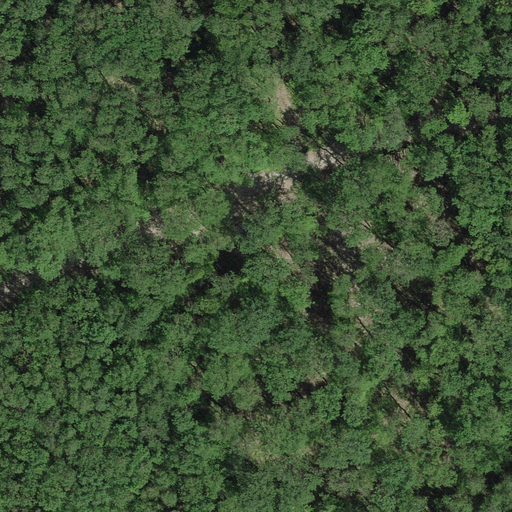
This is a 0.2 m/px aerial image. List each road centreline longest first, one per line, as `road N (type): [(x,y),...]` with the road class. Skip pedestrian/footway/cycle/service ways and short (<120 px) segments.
road 1 (track): [(0,298),(366,151),(511,125)]
road 2 (track): [(0,370),(102,511)]
